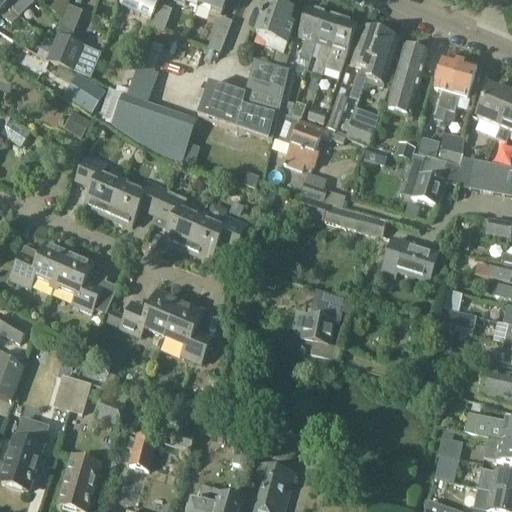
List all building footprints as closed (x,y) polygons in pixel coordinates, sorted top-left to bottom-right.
[(0,0),(0,16),(10,26),(18,18),(7,7),(0,0)] [(25,11),(32,4),(28,0),(0,0),(7,7),(18,18),(25,11)] [(123,0),(121,7),(151,21),(161,0),(123,0)] [(226,0),(200,0),(197,7),(221,16),(226,0)] [(286,47),(293,28),(289,26),(293,14),(267,5),(256,36),(268,41),(264,50),(283,57),(286,47)] [(160,8),(152,30),(165,34),(173,12),(160,8)] [(309,63),(315,45),(324,17),(307,12),(298,40),(306,42),(299,60),(309,63)] [(324,71),(340,23),(324,17),(315,45),(323,48),(313,75),(322,78),(324,71)] [(220,55),(232,24),(220,20),(208,51),(220,55)] [(357,28),(340,23),(324,71),(341,77),(357,28)] [(360,105),(366,86),(370,74),(369,74),(380,36),(364,31),(352,68),(362,72),(361,73),(359,73),(350,101),(360,105)] [(400,42),(380,36),(369,74),(370,74),(366,86),(384,92),(400,42)] [(73,74),(84,49),(59,39),(49,64),(73,74)] [(409,119),(413,106),(416,107),(419,95),(416,94),(427,56),(421,54),(422,51),(412,48),(411,51),(405,49),(387,112),(409,119)] [(84,49),(73,74),(91,82),(102,57),(84,49)] [(434,92),(443,95),(438,111),(447,113),(460,65),(443,60),(434,92)] [(476,70),(460,65),(447,113),(448,113),(455,115),(460,100),(467,102),(476,70)] [(210,87),(198,120),(273,146),(274,143),(280,117),(282,103),(289,75),(254,66),(245,99),(210,87)] [(77,87),(67,101),(91,117),(104,96),(77,78),(73,84),(77,87)] [(476,122),(499,131),(511,98),(511,97),(502,93),(501,95),(489,90),(476,122)] [(511,98),(499,131),(511,136),(511,98)] [(197,125),(122,100),(112,130),(160,147),(156,158),(183,168),(197,125)] [(282,103),(280,117),(291,121),(295,106),(282,103)] [(438,111),(435,122),(444,125),(448,113),(447,113),(438,111)] [(308,122),(324,127),(327,117),(311,112),(308,122)] [(0,115),(0,132),(3,134),(10,122),(0,115)] [(280,117),(274,143),(290,149),(286,161),(283,168),(303,175),(306,169),(313,171),(317,158),(314,157),(324,132),(300,123),(300,124),(291,121),(280,117)] [(346,140),(370,149),(376,132),(352,124),(346,140)] [(443,140),(437,164),(461,169),(461,161),(462,157),(451,154),(454,142),(443,140)] [(369,150),(365,163),(385,169),(389,157),(369,150)] [(109,222),(123,187),(103,178),(106,170),(86,161),(77,183),(93,190),(84,211),(109,222)] [(426,161),(420,178),(412,202),(437,210),(445,186),(458,190),(461,169),(437,164),(426,161)] [(469,192),(474,164),(461,161),(461,169),(458,190),(469,192)] [(480,194),(485,166),(474,164),(469,192),(480,194)] [(491,196),(497,168),(485,166),(480,194),(491,196)] [(502,198),(508,170),(497,168),(491,196),(502,198)] [(511,170),(508,170),(502,198),(511,199),(511,170)] [(328,194),(325,192),(328,184),(309,177),(302,198),(325,206),(328,194)] [(144,196),(123,187),(109,222),(132,232),(141,211),(157,217),(167,196),(147,188),(144,196)] [(167,196),(157,217),(153,228),(169,234),(164,245),(188,256),(202,221),(182,212),(186,204),(167,196)] [(330,210),(303,200),(298,215),(325,225),(330,210)] [(388,225),(331,210),(326,227),(383,242),(388,225)] [(202,221),(188,256),(211,266),(220,246),(234,252),(234,250),(237,251),(246,230),(227,222),(223,230),(202,221)] [(511,233),(511,228),(489,224),(488,226),(480,225),(478,232),(487,234),(486,237),(511,242),(511,233)] [(394,279),(395,276),(429,287),(438,258),(405,247),(394,244),(384,276),(394,279)] [(35,282),(56,291),(70,257),(46,247),(40,261),(35,259),(37,256),(25,251),(11,282),(31,290),(35,282)] [(94,268),(70,257),(56,291),(76,300),(72,309),(92,317),(94,313),(106,318),(118,291),(89,279),(94,268)] [(511,267),(511,258),(504,257),(502,265),(511,267)] [(511,273),(490,269),(487,280),(510,285),(511,277),(511,273)] [(511,291),(499,288),(495,299),(511,303),(511,291)] [(442,312),(459,316),(463,297),(446,293),(442,312)] [(329,348),(334,324),(342,326),(346,303),(316,294),(311,319),(307,318),(302,343),(313,345),(310,358),(332,362),(335,350),(329,348)] [(165,341),(181,306),(157,295),(148,317),(131,310),(126,321),(121,332),(141,341),(145,332),(165,341)] [(181,306),(165,341),(186,350),(182,359),(202,367),(211,345),(195,338),(204,316),(181,306)] [(248,329),(250,308),(240,306),(237,327),(248,329)] [(441,313),(437,338),(445,340),(447,334),(454,336),(455,335),(473,339),(477,320),(458,316),(441,313)] [(0,317),(0,334),(19,347),(29,331),(2,314),(0,317)] [(126,321),(113,315),(108,326),(121,332),(126,321)] [(435,352),(451,356),(454,336),(447,334),(445,340),(437,338),(435,352)] [(511,367),(511,348),(504,346),(500,364),(511,366),(511,367),(511,368),(511,367)] [(0,355),(0,401),(11,405),(26,366),(0,355)] [(511,380),(464,369),(459,389),(478,396),(511,404),(511,380)] [(53,409),(70,414),(79,385),(61,380),(53,409)] [(90,388),(79,385),(70,414),(81,417),(90,388)] [(125,407),(102,400),(95,421),(118,428),(125,407)] [(465,436),(489,441),(511,446),(511,425),(469,416),(465,436)] [(1,486),(28,495),(49,429),(23,421),(1,486)] [(174,448),(191,453),(195,440),(179,435),(174,448)] [(150,475),(158,444),(138,438),(129,469),(150,475)] [(511,446),(489,441),(484,462),(511,468),(511,446)] [(439,458),(440,458),(460,463),(464,447),(442,443),(439,458)] [(460,463),(440,458),(436,475),(456,479),(460,463)] [(71,511),(87,511),(100,468),(72,460),(59,509),(71,511)] [(284,511),(294,476),(259,467),(246,511),(284,511)] [(361,477),(332,469),(328,484),(357,492),(361,477)] [(511,479),(482,473),(478,492),(511,499),(511,479)] [(239,511),(240,508),(226,504),(229,497),(202,489),(197,505),(190,502),(187,511),(239,511)] [(511,511),(511,499),(478,492),(473,511),(511,511)] [(453,511),(429,503),(425,511),(453,511)]
